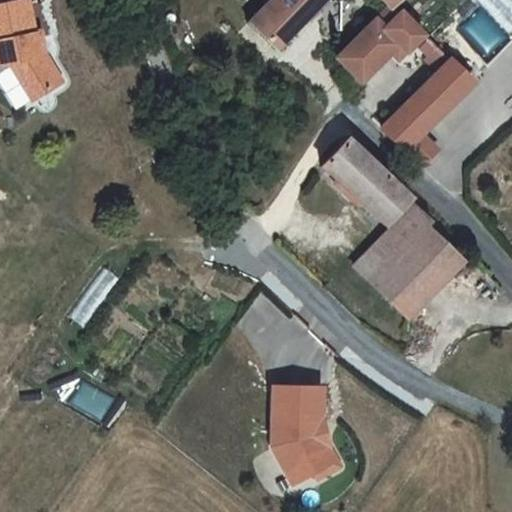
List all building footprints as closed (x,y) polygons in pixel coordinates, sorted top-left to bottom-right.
[(268,0),(247,22),(281,56),(335,0),(390,0),(392,1),(392,0),(268,0)] [(511,0),(473,0),(508,35),(511,31),(511,0)] [(59,85),(49,60),(39,32),(34,34),(25,1),(0,7),(0,66),(10,60),(29,98),(59,85)] [(393,52),(401,44),(409,53),(426,37),(403,14),(387,29),(376,18),(336,57),(361,83),(393,52)] [(409,53),(401,44),(393,52),(401,60),(409,53)] [(452,60),(438,48),(426,60),(437,72),(428,83),(451,103),(475,81),(452,60)] [(29,98),(10,60),(0,66),(0,79),(13,105),(29,98)] [(428,83),(385,126),(420,162),(434,150),(419,135),(451,103),(428,83)] [(410,199),(412,196),(349,136),(322,164),(385,224),(410,199)] [(462,260),(425,226),(431,219),(410,199),(385,224),(396,234),(364,268),(412,313),(462,260)] [(318,391),(271,392),(273,451),(293,488),(315,476),(309,465),(329,454),(319,437),(319,433),(315,433),(314,425),(319,425),(318,391)] [(315,476),(317,479),(337,467),(329,454),(309,465),(315,476)]
